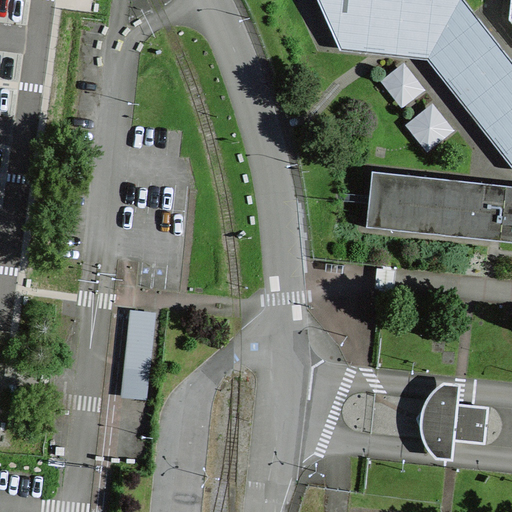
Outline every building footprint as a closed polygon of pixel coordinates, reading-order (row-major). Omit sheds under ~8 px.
[(511,64),(461,0),(314,0),(332,39),(429,49),(511,155),(511,64)] [(511,155),(429,49),(332,39),(337,49),(424,59),(511,170),(511,155)] [(511,186),(369,171),(363,226),(511,242),(511,186)] [(129,307),(125,337),(152,339),(155,310),(129,307)] [(480,437),(484,409),(450,406),(439,406),(430,407),(424,411),(419,416),(425,425),(430,428),(438,432),(480,437)]
